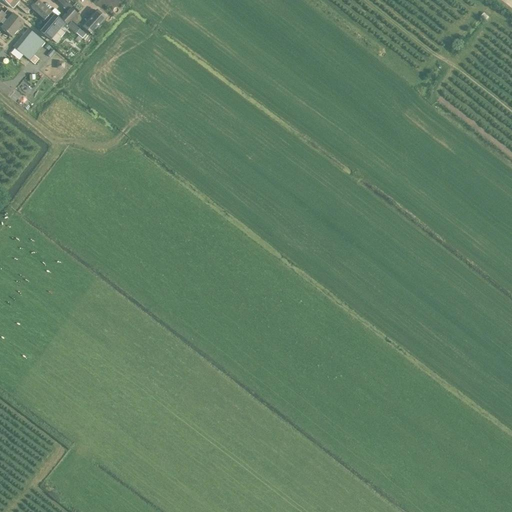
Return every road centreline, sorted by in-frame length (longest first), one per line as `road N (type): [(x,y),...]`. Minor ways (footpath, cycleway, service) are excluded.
road 1 (track): [(8,214),(60,148),(0,99)]
road 2 (track): [(402,130),(450,63),(511,111)]
